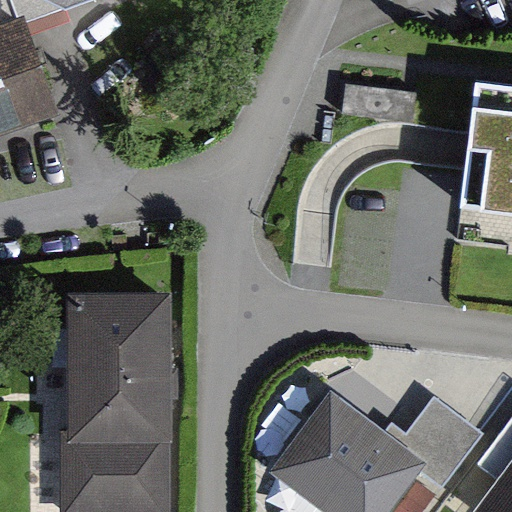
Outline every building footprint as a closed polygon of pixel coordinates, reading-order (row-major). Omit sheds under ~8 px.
[(0,0),(0,36),(43,21),(103,0),(0,0)] [(43,21),(0,36),(0,138),(75,112),(43,21)] [(511,77),(489,75),(482,145),(477,193),(511,198),(511,77)] [(425,87),(357,79),(354,107),(422,116),(425,87)] [(186,511),(190,298),(83,298),(86,441),(77,441),(77,511),(186,511)] [(71,434),(71,382),(47,382),(46,434),(71,434)] [(415,442),(347,393),(288,475),(312,491),(301,506),(308,511),(403,511),(425,482),(451,501),(499,436),(471,416),(447,398),(415,442)] [(511,477),(511,482),(490,511),(511,511),(511,445),(497,467),(511,477)]
